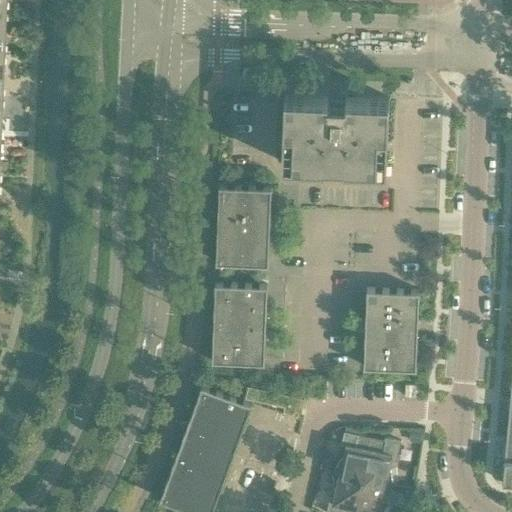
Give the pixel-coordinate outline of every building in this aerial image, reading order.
[(282,162),(386,166),(389,97),(346,96),(345,99),(328,98),(328,95),(284,93),(282,162)] [(216,262),(268,264),(272,186),(219,184),(216,262)] [(215,282),(212,359),(265,362),(268,284),(215,282)] [(367,288),(364,366),(416,368),(419,290),(367,288)] [(160,498),(197,511),(210,511),(251,402),(201,384),(160,498)] [(405,384),(405,396),(415,396),(415,384),(405,384)] [(246,398),(261,401),(263,391),(248,387),(246,398)] [(298,417),(302,399),(287,396),(284,412),(298,417)] [(334,470),(333,472),(363,478),(371,441),(364,440),(365,436),(344,431),(342,444),(345,445),(343,455),(334,470)] [(371,441),(363,478),(392,485),(392,483),(390,466),(391,459),(397,461),(401,441),(385,437),(384,440),(378,439),(377,442),(371,441)] [(511,459),(504,459),(502,481),(511,482),(511,459)] [(330,498),(326,511),(355,511),(363,478),(333,472),(333,473),(335,491),(334,499),(330,498)] [(363,478),(355,511),(369,511),(370,511),(376,511),(379,511),(382,501),(391,486),(392,485),(363,478)]
